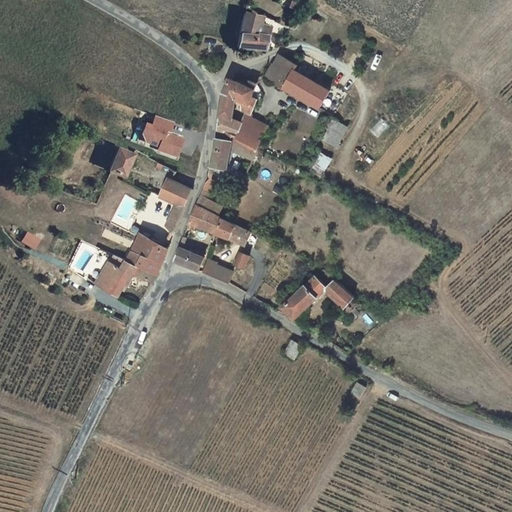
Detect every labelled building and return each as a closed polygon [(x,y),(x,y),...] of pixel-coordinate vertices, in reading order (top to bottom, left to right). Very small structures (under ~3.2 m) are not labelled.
[(300,9),(280,0),(276,9),(296,18),(300,9)] [(261,18),(243,14),(234,48),(262,55),(268,32),(259,29),(261,18)] [(278,61),(267,64),(258,82),(268,87),(269,84),(285,93),(319,114),(328,98),(294,78),(298,72),(278,61)] [(229,153),(250,164),(253,158),(259,160),(263,154),(251,147),(262,125),(247,117),(253,102),(246,99),(253,83),(246,80),(244,86),(226,78),(221,92),(216,134),(212,168),(211,170),(226,172),(229,153)] [(170,132),(174,122),(155,114),(151,123),(147,122),(140,142),(178,156),(185,138),(170,132)] [(338,148),(350,127),(337,120),(325,141),(338,148)] [(130,156),(113,149),(104,172),(122,178),(130,156)] [(321,152),(315,163),(326,169),(332,158),(321,152)] [(191,189),(165,179),(158,198),(170,203),(162,227),(175,233),(184,208),(191,189)] [(198,224),(242,244),(248,232),(224,220),(205,210),(217,180),(207,180),(195,205),(185,229),(194,233),(198,224)] [(147,284),(166,250),(136,237),(122,259),(117,268),(107,264),(95,288),(118,298),(129,276),(147,284)] [(207,258),(177,245),(171,258),(201,271),(207,258)] [(249,257),(239,252),(233,266),(244,270),(249,257)] [(231,271),(216,265),(212,276),(227,283),(231,271)] [(67,276),(62,287),(75,292),(80,281),(67,276)] [(284,307),(297,321),(306,312),(310,309),(321,298),(320,298),(328,291),(346,308),(343,312),(349,318),(361,305),(355,300),(358,297),(338,280),(331,288),(319,277),(284,307)] [(299,358),(306,346),(293,340),(287,351),(299,358)] [(354,395),(363,400),(369,390),(359,385),(354,395)]
